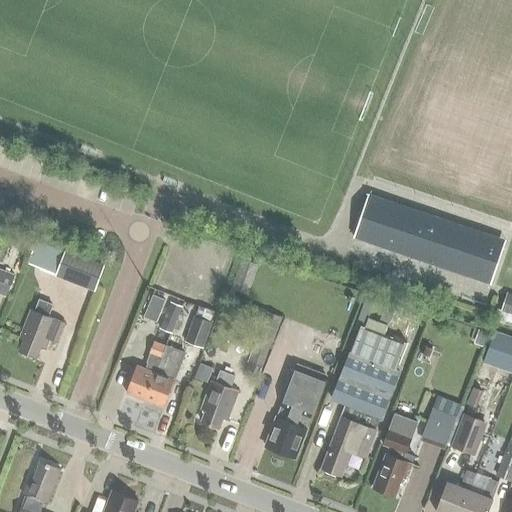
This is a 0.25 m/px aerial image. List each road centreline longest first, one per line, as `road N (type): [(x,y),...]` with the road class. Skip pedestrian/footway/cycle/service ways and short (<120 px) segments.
road 1 (unclassified): [(71,428),(142,234),(0,179)]
road 2 (tertiary): [(287,511),(71,428)]
